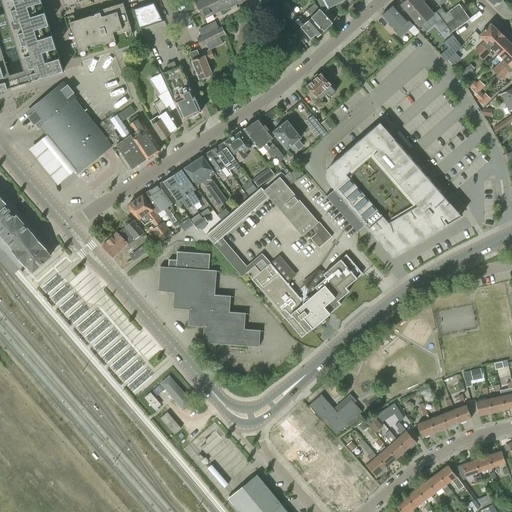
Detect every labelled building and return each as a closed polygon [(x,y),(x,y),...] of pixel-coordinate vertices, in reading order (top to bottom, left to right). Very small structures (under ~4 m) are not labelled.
[(53,74),(62,71),(45,13),(42,6),(40,0),(1,0),(5,13),(3,14),(0,14),(0,90),(4,89),(7,88),(10,87),(11,87),(14,79),(14,78),(11,79),(9,74),(2,51),(4,50),(9,48),(13,47),(15,46),(23,70),(24,75),(22,76),(24,83),(25,83),(33,80),(37,79),(43,77),(53,74)] [(193,0),(203,20),(225,9),(226,11),(247,0),(246,0),(193,0)] [(269,0),(272,4),(271,5),(277,17),(282,14),(276,3),(280,0),(269,0)] [(282,0),(278,3),(288,19),(293,15),(283,0),(282,0)] [(317,0),(323,10),(328,8),(343,0),(317,0)] [(421,0),(406,0),(401,4),(419,26),(429,18),(433,24),(440,18),(436,12),(432,14),(422,1),(421,0)] [(154,1),(138,6),(132,8),(138,29),(164,21),(163,19),(154,1)] [(132,35),(122,3),(102,10),(104,16),(101,16),(100,12),(94,14),(95,15),(93,15),(92,15),(75,20),(74,15),(68,17),(80,57),(86,55),(84,50),(110,43),(111,47),(116,46),(116,45),(117,44),(114,35),(126,32),(127,36),(132,35)] [(306,24),(301,17),(296,22),(311,38),(315,34),(317,37),(332,23),(315,4),(306,12),(312,18),(306,24)] [(395,32),(400,37),(405,33),(413,26),(408,20),(409,20),(395,4),(381,16),(395,32)] [(453,18),(445,24),(447,27),(451,33),(469,20),(469,19),(458,4),(448,12),(453,18)] [(440,8),(436,12),(440,18),(445,24),(453,18),(448,12),(445,14),(440,8)] [(218,27),(215,21),(198,30),(201,36),(218,27)] [(474,50),(479,55),(500,33),(491,24),(479,36),(484,40),(474,50)] [(226,35),(222,26),(197,39),(200,47),(226,35)] [(493,50),(498,55),(510,42),(500,33),(479,55),(483,60),(493,50)] [(447,61),(448,59),(455,53),(462,47),(453,34),(443,43),(448,48),(440,54),(447,61)] [(493,69),(498,74),(511,59),(511,44),(510,42),(498,55),(503,59),(493,69)] [(189,54),(199,79),(211,74),(206,61),(214,58),(211,49),(201,53),(203,57),(200,58),(197,50),(189,54)] [(448,59),(453,65),(460,58),(455,53),(448,59)] [(511,59),(498,74),(502,79),(511,69),(511,77),(510,79),(511,81),(511,80),(511,59)] [(192,87),(181,64),(176,66),(174,61),(168,64),(170,69),(162,73),(183,120),(202,112),(191,88),(192,87)] [(460,74),(464,79),(472,71),(468,67),(460,74)] [(317,74),(314,76),(314,80),(308,86),(320,100),(328,93),(331,96),(336,92),(326,81),(331,77),(325,70),(321,74),(317,74)] [(154,104),(161,114),(158,116),(157,115),(150,120),(152,124),(163,140),(171,134),(169,133),(178,126),(169,112),(167,110),(165,108),(167,107),(173,102),(168,90),(161,74),(150,79),(155,87),(158,86),(162,94),(161,95),(159,96),(161,99),(154,104)] [(471,89),(475,94),(485,85),(479,80),(477,83),(473,80),(468,85),(471,88),(471,89)] [(485,85),(475,94),(476,94),(474,96),(478,100),(477,100),(483,106),(490,99),(485,93),(483,95),(480,91),(485,86),(485,85)] [(40,126),(41,126),(75,99),(66,88),(61,87),(32,110),(32,116),(40,126)] [(511,88),(501,94),(510,112),(511,110),(511,88)] [(75,99),(41,126),(44,131),(50,138),(78,173),(106,150),(112,145),(96,125),(75,99)] [(117,114),(122,121),(135,112),(131,105),(117,114)] [(481,112),(483,116),(491,117),(491,109),(484,108),(481,112)] [(110,119),(110,120),(124,140),(121,142),(114,132),(107,137),(114,146),(116,145),(132,169),(147,159),(131,135),(130,136),(120,122),(122,121),(117,114),(110,119)] [(511,114),(492,128),(496,134),(509,125),(511,126),(511,114)] [(313,116),(305,122),(319,139),(326,133),(313,116)] [(130,124),(138,135),(133,138),(148,159),(161,150),(139,118),(130,124)] [(327,118),(321,124),(327,131),(334,125),(327,118)] [(252,124),(275,154),(280,160),(284,157),(276,147),(273,144),(277,141),(260,119),(252,124)] [(294,143),(296,147),(298,150),(300,148),(301,149),(293,155),(297,159),(307,150),(301,143),(298,140),(301,138),(300,137),(302,136),(302,133),(300,130),(297,130),(295,131),(287,121),(273,132),(287,149),(294,143)] [(460,217),(462,215),(380,121),(332,163),(330,165),(328,169),(327,175),(328,179),(330,183),(335,189),(327,196),(326,195),(325,196),(359,233),(359,232),(366,225),(391,254),(392,257),(460,217)] [(272,157),(275,154),(252,124),(244,129),(259,149),(263,146),(272,157)] [(235,155),(240,161),(248,156),(244,152),(251,147),(240,132),(223,142),(234,156),(235,155)] [(78,173),(50,138),(30,153),(58,188),(78,173)] [(223,142),(214,149),(226,166),(229,170),(234,166),(238,172),(242,169),(235,159),(223,142)] [(226,166),(214,149),(205,155),(217,172),(223,181),(227,178),(221,169),(226,166)] [(202,156),(193,162),(211,187),(215,192),(223,203),(227,201),(210,176),(214,173),(202,156)] [(211,187),(193,162),(184,168),(196,186),(202,182),(219,206),(223,203),(215,192),(211,187)] [(274,175),(269,168),(253,179),(258,187),(274,175)] [(182,169),(173,175),(193,205),(199,201),(193,191),(196,189),(182,169)] [(290,172),(285,176),(291,184),(296,179),(290,172)] [(193,205),(173,175),(164,181),(178,201),(181,199),(187,209),(193,205)] [(346,254),(323,274),(325,277),(314,286),(317,290),(312,294),(303,302),(287,283),(270,263),(261,253),(246,265),(222,237),(268,197),(302,236),(306,233),(311,228),(316,233),(310,238),(319,248),(331,237),(289,188),(280,177),(263,191),(261,188),(206,235),(214,244),(242,277),(247,273),(301,337),(341,303),(338,300),(349,291),(346,287),(362,273),(346,254)] [(163,182),(154,188),(170,210),(173,208),(171,204),(176,201),(163,182)] [(170,210),(154,188),(145,194),(158,213),(163,209),(173,223),(176,220),(170,210)] [(241,188),(233,194),(239,203),(247,197),(241,188)] [(143,195),(129,205),(129,208),(139,219),(145,225),(151,220),(156,227),(151,230),(160,242),(172,234),(163,222),(153,209),(143,195)] [(0,234),(12,249),(12,250),(24,264),(31,272),(50,256),(16,216),(14,218),(7,211),(8,210),(3,204),(3,203),(0,199),(0,234)] [(219,214),(221,217),(231,212),(228,208),(219,214)] [(203,212),(193,217),(199,229),(209,224),(203,212)] [(193,225),(189,218),(179,224),(184,231),(193,225)] [(133,220),(126,226),(136,238),(143,232),(133,220)] [(136,238),(126,226),(119,232),(129,244),(136,238)] [(117,233),(102,247),(113,258),(127,244),(117,233)] [(0,258),(13,274),(21,267),(24,264),(12,250),(12,249),(0,234),(0,258)] [(142,246),(130,256),(133,260),(145,250),(142,246)] [(202,343),(259,347),(260,330),(244,329),(245,313),(229,312),(231,296),(215,295),(217,270),(209,270),(210,254),(177,251),(176,260),(169,259),(168,267),(160,266),(158,291),(174,292),(173,308),(189,309),(188,325),(203,326),(202,343)] [(463,373),(467,387),(472,386),(471,384),(485,381),(482,368),(463,373)] [(174,399),(182,409),(192,401),(169,375),(160,383),(174,399)] [(150,393),(144,398),(154,410),(160,405),(150,393)] [(511,393),(502,396),(505,410),(511,408),(511,393)] [(362,412),(354,404),(351,400),(337,412),(334,409),(326,400),(321,395),(309,405),(336,436),(349,424),(359,414),(362,412)] [(444,397),(447,406),(452,404),(448,395),(444,397)] [(502,396),(489,398),(492,413),(505,410),(502,396)] [(492,413),(489,398),(476,401),(480,415),(492,413)] [(396,417),(401,413),(394,402),(377,414),(382,422),(394,413),(396,417)] [(419,405),(423,416),(428,414),(424,403),(419,405)] [(466,405),(454,410),(459,423),(472,419),(466,405)] [(454,410),(442,414),(447,428),(459,423),(454,410)] [(167,412),(160,418),(174,434),(181,429),(167,412)] [(442,414),(429,419),(434,433),(447,428),(442,414)] [(434,433),(429,419),(417,424),(422,437),(434,433)] [(281,434),(290,445),(304,433),(295,422),(281,434)] [(388,430),(405,450),(407,449),(409,451),(414,446),(412,444),(415,441),(406,431),(401,425),(398,422),(395,425),(399,429),(397,431),(401,435),(396,439),(389,430),(388,430)] [(391,444),(386,448),(396,459),(405,450),(388,430),(385,433),(387,436),(385,438),(391,444)] [(362,447),(366,443),(362,438),(358,442),(362,447)] [(377,438),(374,440),(380,447),(383,443),(379,439),(378,440),(377,438)] [(376,456),(373,452),(374,452),(370,448),(366,451),(369,455),(368,456),(372,461),(366,465),(376,476),(377,474),(379,476),(384,472),(382,470),(386,467),(376,456)] [(386,448),(376,456),(386,467),(396,459),(386,448)] [(501,450),(488,455),(492,467),(505,462),(501,450)] [(488,455),(475,460),(479,471),(492,467),(488,455)] [(461,465),(454,467),(462,477),(465,476),(472,473),(476,485),(483,482),(479,471),(475,460),(461,464),(461,465)] [(311,475),(319,484),(335,469),(327,461),(311,475)] [(448,466),(438,473),(452,494),(453,493),(446,484),(452,480),(459,489),(464,486),(457,477),(448,466)] [(319,484),(326,492),(342,477),(335,469),(319,484)] [(360,473),(357,469),(348,477),(351,480),(360,473)] [(488,474),(490,480),(496,477),(494,472),(488,474)] [(438,473),(427,481),(435,492),(441,488),(448,497),(452,494),(438,473)] [(364,474),(361,476),(367,483),(370,481),(364,474)] [(280,503),(256,475),(229,498),(231,500),(240,511),(286,511),(280,503)] [(326,492),(333,500),(350,486),(342,477),(326,492)] [(427,481),(417,489),(425,500),(435,492),(427,481)] [(333,500),(341,509),(357,494),(350,486),(333,500)] [(417,489),(406,496),(414,508),(425,500),(417,489)] [(483,506),(493,501),(489,494),(479,499),(483,506)] [(408,511),(414,508),(406,496),(395,504),(400,511),(408,511)] [(434,499),(438,504),(442,501),(439,496),(434,499)]
